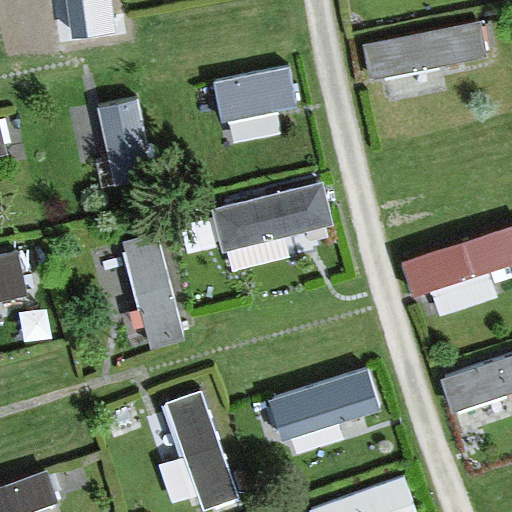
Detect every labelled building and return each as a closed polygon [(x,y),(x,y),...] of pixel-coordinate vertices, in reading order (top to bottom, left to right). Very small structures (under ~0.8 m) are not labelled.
[(103,14),(101,0),(66,0),(69,18),(103,14)] [(472,17),(360,36),(370,72),(481,52),(472,17)] [(287,61),(177,82),(184,115),(293,94),(287,61)] [(152,178),(129,82),(95,90),(118,186),(152,178)] [(317,179),(203,206),(214,239),(326,214),(317,179)] [(511,217),(399,254),(410,287),(511,253),(511,217)] [(178,315),(155,219),(122,227),(145,323),(178,315)] [(14,240),(0,242),(0,284),(20,281),(14,240)] [(511,354),(439,378),(451,407),(511,389),(511,354)] [(366,366),(259,396),(267,428),(375,398),(366,366)] [(230,469),(193,377),(161,390),(197,482),(230,469)] [(74,458),(0,477),(0,511),(30,511),(84,498),(74,458)] [(412,511),(403,479),(303,511),(412,511)]
